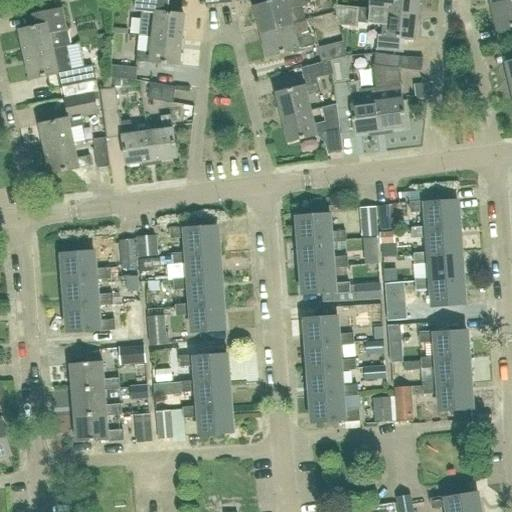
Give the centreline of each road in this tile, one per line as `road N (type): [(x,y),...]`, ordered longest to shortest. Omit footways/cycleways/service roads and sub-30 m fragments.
road 1 (residential): [(273,182),(233,30),(209,27),(191,194)]
road 2 (residential): [(495,154),(464,3),(445,4),(428,163)]
road 3 (residential): [(289,511),(260,184)]
road 4 (residential): [(39,466),(19,219)]
road 5 (residential): [(511,392),(495,154)]
road 6 (residential): [(31,217),(191,194)]
road 7 (residential): [(273,182),(428,163)]
road 8 (residential): [(31,217),(0,71)]
